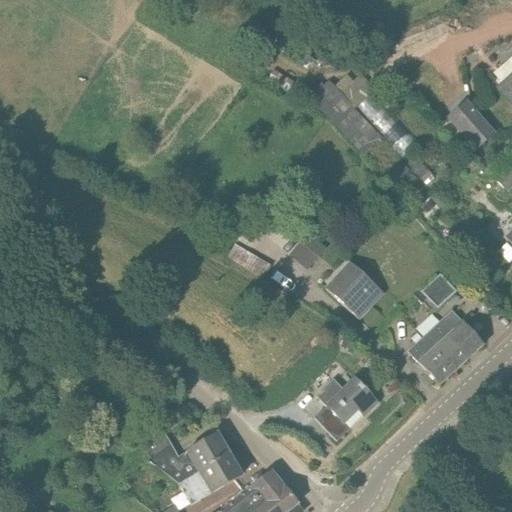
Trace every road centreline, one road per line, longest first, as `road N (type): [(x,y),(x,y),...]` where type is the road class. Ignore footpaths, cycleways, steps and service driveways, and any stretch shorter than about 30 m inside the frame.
road 1 (unclassified): [(0,282),(196,394),(320,511)]
road 2 (tertiary): [(353,511),(386,462),(511,346)]
